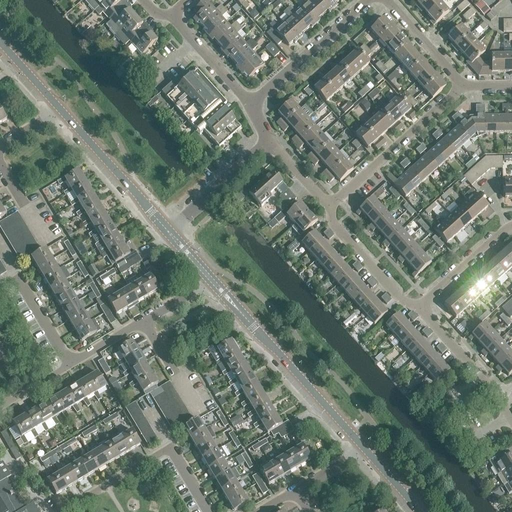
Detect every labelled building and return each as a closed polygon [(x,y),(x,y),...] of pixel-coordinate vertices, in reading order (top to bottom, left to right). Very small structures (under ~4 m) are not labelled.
[(86,0),(85,1),(89,6),(88,7),(93,12),(94,11),(95,11),(106,0),(86,0)] [(106,0),(95,11),(95,12),(99,16),(102,13),(107,18),(116,11),(117,12),(127,3),(123,0),(120,0),(120,1),(119,0),(106,0)] [(215,11),(205,0),(194,10),(199,15),(193,21),(197,25),(198,23),(203,28),(224,9),(221,5),(215,11)] [(235,0),(245,11),(249,7),(244,1),(245,0),(235,0)] [(301,0),(305,4),(300,8),(315,25),(319,22),(318,20),(322,16),(308,0),(301,0)] [(328,13),(332,10),(323,0),(308,0),(322,16),(327,12),(328,13)] [(323,0),(332,10),(336,6),(335,5),(339,1),(338,0),(323,0)] [(413,0),(417,3),(415,5),(418,9),(427,0),(413,0)] [(427,0),(418,9),(421,12),(423,11),(427,15),(441,4),(437,0),(427,0)] [(281,5),(278,1),(270,9),(273,12),(281,5)] [(460,13),(469,5),(465,1),(456,9),(460,13)] [(484,16),(488,11),(480,2),(475,6),(484,16)] [(134,17),(129,11),(131,8),(127,3),(117,12),(119,14),(107,25),(111,29),(110,30),(115,36),(119,32),(136,17),(135,16),(134,17)] [(441,4),(427,15),(432,20),(430,22),(433,26),(435,24),(449,13),(441,4)] [(286,10),(305,31),(310,27),(311,29),(315,25),(300,8),(295,13),(290,7),(286,10)] [(207,32),(205,34),(209,38),(225,23),(221,18),(227,12),(224,9),(203,28),(207,32)] [(466,22),(475,13),(471,9),(462,17),(466,22)] [(288,19),(283,24),(298,40),(302,37),(301,35),(305,31),(286,10),(283,13),(288,19)] [(490,22),(496,17),(491,12),(486,16),(490,22)] [(141,25),(136,19),(136,18),(136,17),(119,32),(123,37),(124,36),(129,41),(137,34),(139,36),(148,27),(144,22),(141,25)] [(390,22),(388,24),(384,19),(371,31),(378,39),(394,26),(390,22)] [(212,42),(214,40),(218,45),(239,26),(236,22),(230,28),(225,23),(209,38),(212,42)] [(273,22),(269,25),(272,29),(266,34),(277,46),(283,41),(288,46),(293,42),(294,44),(298,40),(283,24),(278,28),(273,22)] [(484,30),(488,26),(484,22),(480,26),(484,30)] [(222,49),(220,51),(224,55),(241,40),(236,35),(242,29),(239,26),(218,45),(222,49)] [(378,39),(386,48),(399,36),(395,31),(397,30),(394,26),(378,39)] [(153,32),(148,27),(139,36),(140,38),(132,45),(137,50),(136,51),(140,56),(156,42),(150,35),(153,32)] [(453,44),(451,45),(454,49),(469,36),(461,27),(448,38),(453,44)] [(406,39),(404,41),(399,36),(386,48),(394,56),(409,43),(406,39)] [(457,53),(459,51),(463,56),(477,44),(469,36),(454,49),(457,53)] [(251,39),(245,45),(241,40),(224,55),(227,59),(229,57),(233,62),(254,43),(251,39)] [(239,72),(256,57),(251,52),(257,46),(254,43),(233,62),(237,66),(235,68),(239,72)] [(274,58),(280,53),(271,43),(265,48),(274,58)] [(371,52),(377,46),(375,43),(368,49),(371,52)] [(410,48),(412,47),(409,43),(394,56),(401,65),(414,53),(410,48)] [(468,61),(466,62),(469,66),(479,57),(479,58),(485,53),(477,44),(463,56),(468,61)] [(355,49),(351,52),(353,54),(348,59),(360,72),(369,64),(355,49)] [(424,60),(421,56),(419,58),(414,53),(401,65),(409,73),(424,60)] [(511,75),(511,55),(503,56),(503,73),(510,73),(510,76),(511,75)] [(491,63),(492,63),(492,76),(497,76),(497,73),(503,73),(503,56),(491,56),(491,63)] [(244,74),(248,79),(264,65),(256,57),(239,72),(242,76),(244,74)] [(479,57),(469,66),(478,76),(484,63),(479,58),(479,57)] [(342,61),(338,64),(352,79),(360,72),(348,59),(344,63),(342,61)] [(425,65),(427,64),(424,60),(409,73),(417,82),(430,70),(425,65)] [(379,70),(383,66),(379,62),(375,66),(379,70)] [(492,63),(491,63),(484,63),(478,76),(492,76),(492,63)] [(352,79),(338,64),(334,67),(336,69),(331,74),(343,87),(352,79)] [(382,74),(387,70),(383,66),(379,70),(382,74)] [(436,73),(434,75),(430,70),(417,82),(424,90),(439,77),(436,73)] [(197,71),(195,72),(189,78),(184,72),(161,92),(200,135),(204,131),(219,148),(241,128),(222,108),(227,104),(197,71)] [(325,76),(321,79),(335,95),(343,87),(331,74),(327,78),(325,76)] [(379,83),(383,79),(379,75),(375,78),(379,83)] [(424,90),(432,99),(445,87),(441,82),(443,80),(439,77),(424,90)] [(335,95),(321,79),(317,83),(319,85),(314,89),(326,102),(335,95)] [(390,83),(394,87),(398,83),(394,79),(390,83)] [(394,87),(398,91),(402,87),(398,83),(394,87)] [(365,95),(370,90),(366,86),(362,90),(365,95)] [(413,100),(410,96),(405,100),(409,104),(413,100)] [(390,105),(402,118),(407,113),(408,115),(407,116),(411,120),(416,116),(399,97),(390,105)] [(286,107),(278,114),(283,119),(281,120),(276,123),(280,128),(299,111),(288,99),(283,104),(286,107)] [(417,104),(413,100),(409,104),(413,108),(417,104)] [(349,110),(353,106),(350,101),(345,106),(349,110)] [(390,105),(381,112),(398,131),(403,128),(399,123),(398,124),(397,123),(402,118),(390,105)] [(469,117),(476,134),(496,134),(495,116),(484,117),(484,106),(475,106),(475,117),(469,117)] [(287,127),(289,126),(294,131),(307,119),(299,111),(280,128),(284,132),(288,128),(287,127)] [(373,120),(385,133),(390,129),(391,130),(390,131),(394,135),(398,131),(381,112),(373,120)] [(331,113),(325,118),(329,123),(335,118),(331,113)] [(458,127),(450,134),(462,147),(476,134),(469,117),(465,121),(457,113),(451,119),(458,127)] [(506,116),(495,116),(496,134),(506,134),(506,116)] [(295,145),(314,128),(307,119),(294,131),(298,136),(297,137),(296,137),(291,140),(295,145)] [(373,120),(364,128),(381,147),(386,143),(382,138),(381,139),(380,138),(385,133),(373,120)] [(309,148),(322,136),(314,128),(295,145),(299,149),(303,145),(303,144),(304,143),(305,144),(309,148)] [(381,147),(364,128),(356,136),(367,149),(373,144),(374,145),(373,146),(377,151),(381,147)] [(454,154),(462,147),(450,134),(442,141),(454,154)] [(310,162),(329,145),(322,136),(309,148),(313,153),(312,154),(311,153),(307,157),(310,162)] [(442,141),(434,149),(445,162),(454,154),(442,141)] [(324,165),(337,153),(329,145),(310,162),(314,166),(319,162),(318,161),(319,160),(320,161),(324,165)] [(445,162),(434,149),(426,156),(437,169),(445,162)] [(326,179),(345,162),(337,153),(324,165),(328,170),(327,171),(326,170),(322,174),(326,179)] [(426,156),(418,163),(429,176),(437,169),(426,156)] [(485,157),(478,164),(486,173),(490,169),(485,157)] [(490,169),(496,169),(496,157),(485,157),(490,169)] [(335,177),(340,182),(353,170),(345,162),(326,179),(330,183),(334,179),(333,178),(335,177)] [(421,183),(429,176),(418,163),(410,170),(421,183)] [(481,177),(486,173),(478,164),(473,168),(481,177)] [(473,168),(468,173),(476,181),(481,177),(473,168)] [(410,170),(402,178),(413,190),(421,183),(410,170)] [(66,181),(70,188),(71,190),(85,182),(79,171),(65,179),(64,178),(57,182),(59,186),(66,181)] [(282,212),(290,205),(296,199),(273,173),(265,180),(265,179),(262,181),(263,182),(259,186),(258,185),(249,194),(258,204),(257,205),(259,207),(260,206),(261,207),(270,199),(268,196),(277,187),(283,194),(279,198),(283,202),(277,207),(282,212)] [(471,186),(476,181),(468,173),(463,177),(471,186)] [(405,198),(413,190),(402,178),(393,185),(405,198)] [(85,182),(71,190),(70,188),(63,193),(65,196),(72,192),(76,199),(77,201),(92,192),(85,182)] [(487,207),(475,193),(471,189),(462,196),(466,201),(479,215),(487,207)] [(98,203),(92,192),(77,201),(76,199),(70,204),(72,207),(78,203),(83,209),(84,211),(98,203)] [(367,218),(380,207),(372,199),(356,213),(358,216),(362,213),(367,218)] [(466,201),(458,208),(471,222),(479,215),(466,201)] [(104,213),(98,203),(84,211),(83,209),(76,214),(78,217),(85,213),(89,220),(90,222),(104,213)] [(309,213),(300,203),(294,209),(290,205),(282,212),(274,219),(278,224),(286,217),(294,225),(309,213)] [(481,214),(485,219),(494,211),(489,206),(481,214)] [(372,224),(368,227),(371,229),(387,215),(380,207),(367,218),(372,224)] [(450,215),(463,229),(471,222),(458,208),(450,215)] [(11,224),(20,218),(17,212),(7,218),(11,224)] [(110,224),(104,213),(90,222),(89,220),(82,225),(84,228),(91,224),(95,230),(96,232),(110,224)] [(298,247),(301,244),(310,236),(306,231),(317,222),(309,213),(294,225),(302,234),(294,242),(298,247)] [(387,215),(371,229),(373,232),(376,229),(381,235),(394,223),(387,215)] [(450,215),(442,223),(455,237),(463,229),(450,215)] [(0,222),(0,228),(1,230),(11,224),(7,218),(0,222)] [(13,228),(23,222),(20,218),(11,224),(13,228)] [(16,233),(26,227),(23,222),(13,228),(16,233)] [(386,240),(383,243),(385,246),(401,231),(394,223),(381,235),(386,240)] [(434,230),(446,244),(455,237),(442,223),(434,230)] [(1,230),(4,234),(13,228),(11,224),(1,230)] [(96,245),(101,241),(102,243),(117,234),(110,224),(96,232),(95,230),(88,235),(90,238),(92,237),(96,245)] [(19,238),(29,232),(26,227),(16,233),(19,238)] [(13,228),(4,234),(7,239),(16,233),(13,228)] [(387,248),(390,245),(396,251),(408,239),(401,231),(385,246),(387,248)] [(22,243),(32,237),(29,232),(19,238),(22,243)] [(309,252),(322,241),(314,232),(310,236),(301,244),(309,252)] [(16,233),(7,239),(9,244),(19,238),(16,233)] [(123,245),(117,234),(102,243),(101,241),(96,245),(95,245),(97,249),(101,256),(108,251),(109,253),(123,245)] [(25,248),(35,242),(32,237),(22,243),(25,248)] [(19,238),(9,244),(12,249),(22,243),(19,238)] [(401,256),(397,259),(399,262),(416,247),(408,239),(396,251),(401,256)] [(316,260),(329,249),(322,241),(309,252),(316,260)] [(28,253),(38,246),(35,242),(25,248),(28,253)] [(22,243),(12,249),(15,254),(25,248),(22,243)] [(123,245),(109,253),(108,251),(101,256),(103,259),(110,255),(115,264),(118,262),(123,259),(126,264),(138,256),(135,251),(129,255),(123,245)] [(31,258),(41,252),(38,246),(28,253),(31,258)] [(401,264),(405,261),(410,267),(423,255),(416,247),(399,262),(401,264)] [(501,254),(511,266),(511,250),(509,247),(501,254)] [(25,248),(15,254),(18,258),(28,253),(25,248)] [(38,268),(52,260),(45,249),(41,252),(31,258),(38,268)] [(323,269),(336,257),(329,249),(316,260),(323,269)] [(28,253),(18,258),(21,264),(31,258),(28,253)] [(511,266),(501,254),(493,262),(504,274),(511,267),(511,266)] [(414,278),(430,264),(423,255),(410,267),(415,272),(412,275),(414,278)] [(141,262),(138,256),(126,264),(129,269),(141,262)] [(323,269),(330,277),(343,265),(336,257),(323,269)] [(52,260),(38,268),(44,279),(58,270),(52,260)] [(504,274),(493,262),(485,269),(496,282),(504,274)] [(88,268),(93,276),(99,273),(95,265),(88,268)] [(330,277),(338,285),(351,273),(343,265),(330,277)] [(70,277),(64,267),(58,270),(44,279),(50,289),(64,281),(70,277)] [(485,269),(476,276),(488,289),(496,282),(485,269)] [(139,282),(148,296),(158,290),(148,272),(143,275),(145,278),(139,282)] [(351,273),(338,285),(345,293),(358,281),(351,273)] [(480,296),(488,289),(476,276),(468,283),(480,296)] [(64,281),(50,289),(56,300),(71,291),(64,281)] [(358,281),(345,293),(352,301),(365,289),(358,281)] [(139,282),(129,288),(137,303),(148,296),(139,282)] [(468,283),(460,290),(472,303),(480,296),(468,283)] [(129,288),(118,295),(127,309),(137,303),(129,288)] [(359,309),(372,297),(365,289),(352,301),(359,309)] [(460,290),(452,298),(464,311),(472,303),(460,290)] [(71,291),(56,300),(63,310),(77,302),(71,291)] [(116,315),(127,309),(118,295),(107,301),(116,315)] [(372,297),(359,309),(366,317),(379,305),(372,297)] [(464,311),(452,298),(444,305),(456,318),(464,311)] [(83,312),(77,302),(63,310),(69,321),(83,312)] [(103,312),(108,309),(105,304),(100,307),(103,312)] [(379,305),(366,317),(374,325),(387,314),(379,305)] [(510,318),(511,316),(511,311),(506,305),(501,309),(510,318)] [(110,325),(116,322),(108,309),(103,312),(110,325)] [(83,312),(69,321),(75,331),(89,323),(83,312)] [(393,334),(406,323),(398,314),(385,326),(393,334)] [(350,318),(342,325),(345,328),(353,321),(352,321),(350,318)] [(75,331),(82,342),(100,331),(94,320),(89,323),(75,331)] [(466,321),(461,325),(464,330),(470,325),(466,321)] [(406,323),(393,334),(400,342),(413,331),(406,323)] [(471,341),(474,338),(479,344),(492,332),(484,324),(468,338),(471,341)] [(460,325),(456,328),(461,334),(465,331),(464,330),(461,325),(460,325)] [(413,331),(400,342),(407,350),(420,339),(413,331)] [(481,352),(483,355),(499,340),(492,332),(479,344),(484,349),(481,352)] [(218,352),(222,358),(223,360),(237,352),(239,351),(235,344),(234,345),(231,341),(226,344),(223,339),(207,349),(212,356),(218,352)] [(407,350),(414,359),(427,347),(420,339),(407,350)] [(493,360),(506,348),(499,340),(483,355),(485,357),(488,354),(493,360)] [(124,361),(138,353),(132,342),(118,350),(123,359),(124,361)] [(414,359),(422,367),(435,355),(427,347),(414,359)] [(498,366),(495,369),(497,371),(511,357),(511,354),(506,348),(493,360),(498,366)] [(244,362),(237,352),(223,360),(222,358),(216,363),(218,366),(224,362),(228,369),(229,371),(244,362)] [(130,372),(145,363),(138,353),(124,361),(123,359),(116,364),(118,367),(125,363),(129,370),(130,372)] [(422,367),(429,375),(442,363),(435,355),(422,367)] [(508,376),(511,372),(511,357),(497,371),(499,373),(503,370),(508,376)] [(105,375),(110,372),(103,359),(98,362),(105,375)] [(250,373),(244,362),(229,371),(228,369),(222,373),(224,377),(231,373),(235,379),(236,381),(250,373)] [(137,382),(151,374),(145,363),(130,372),(129,370),(123,375),(125,378),(131,374),(135,380),(137,382)] [(436,383),(449,371),(442,363),(429,375),(436,383)] [(97,373),(86,379),(95,394),(93,395),(98,401),(101,399),(97,392),(106,387),(97,373)] [(256,383),(250,373),(236,381),(235,379),(228,384),(230,387),(237,383),(241,390),(242,392),(256,383)] [(151,374),(137,382),(135,380),(129,385),(131,388),(138,384),(143,393),(157,385),(151,374)] [(84,400),(82,401),(87,407),(90,406),(86,399),(93,395),(95,394),(86,379),(76,386),(84,400)] [(172,387),(169,382),(159,388),(162,393),(172,387)] [(263,394),(256,383),(242,392),(241,390),(234,394),(236,398),(243,394),(247,400),(248,402),(263,394)] [(76,405),(82,401),(84,400),(76,386),(65,392),(74,406),(72,407),(77,414),(80,412),(76,405)] [(162,393),(165,398),(175,392),(172,387),(162,393)] [(150,394),(153,399),(162,393),(159,388),(149,394),(150,394)] [(63,412),(62,413),(66,420),(69,418),(65,411),(72,407),(74,406),(65,392),(55,398),(63,412)] [(178,397),(175,392),(165,398),(168,403),(178,397)] [(165,398),(162,393),(153,399),(156,404),(165,398)] [(255,413),(269,404),(263,394),(248,402),(247,400),(241,405),(243,408),(249,404),(253,411),(255,413)] [(178,397),(168,403),(171,408),(181,402),(178,397)] [(63,412),(55,398),(44,404),(53,419),(51,420),(55,427),(59,424),(55,417),(62,413),(63,412)] [(156,404),(159,409),(168,403),(165,398),(156,404)] [(171,408),(174,413),(184,406),(181,402),(171,408)] [(138,408),(135,403),(125,408),(128,414),(138,408)] [(159,409),(161,414),(171,408),(168,403),(159,409)] [(44,424),(51,420),(53,419),(44,404),(34,411),(42,425),(41,426),(44,431),(45,432),(48,431),(44,424)] [(256,415),(260,421),(261,423),(275,415),(269,404),(255,413),(253,411),(247,415),(249,419),(256,415)] [(174,413),(177,417),(187,411),(184,406),(174,413)] [(141,413),(138,408),(128,414),(131,419),(141,413)] [(161,414),(164,418),(174,413),(171,408),(161,414)] [(471,420),(466,409),(461,412),(467,422),(471,420)] [(42,425),(34,411),(23,417),(32,431),(30,432),(35,439),(38,437),(37,435),(44,431),(41,426),(42,425)] [(180,422),(190,416),(187,411),(177,417),(180,422)] [(144,418),(141,413),(131,419),(134,423),(144,418)] [(164,418),(167,423),(177,417),(174,413),(164,418)] [(23,417),(22,415),(16,419),(17,421),(13,423),(21,438),(20,438),(24,445),(27,443),(23,436),(30,432),(32,431),(23,417)] [(281,425),(275,415),(261,423),(260,421),(253,426),(255,429),(262,425),(267,434),(270,432),(273,437),(278,434),(291,426),(288,421),(281,425)] [(190,416),(180,422),(183,428),(183,427),(193,421),(190,416)] [(167,423),(170,428),(180,422),(177,417),(167,423)] [(147,422),(144,418),(134,423),(137,428),(147,422)] [(193,421),(183,427),(190,438),(204,430),(198,419),(193,421)] [(233,428),(234,428),(238,425),(234,419),(229,422),(233,428)] [(150,427),(147,422),(137,428),(140,433),(150,427)] [(175,433),(183,428),(180,422),(170,428),(174,433),(175,433)] [(278,434),(281,439),(294,432),(293,431),(291,426),(278,434)] [(153,432),(150,427),(140,433),(143,438),(153,432)] [(204,430),(190,438),(196,449),(210,440),(204,430)] [(121,437),(129,451),(140,445),(132,431),(121,437)] [(143,438),(146,443),(155,437),(153,432),(143,438)] [(121,437),(110,443),(119,458),(129,451),(121,437)] [(155,437),(146,443),(149,448),(159,442),(155,437)] [(217,451),(210,440),(196,449),(202,459),(217,451)] [(16,460),(20,458),(11,442),(7,445),(16,460)] [(110,443),(100,450),(108,464),(119,458),(110,443)] [(302,445),(292,452),(300,466),(311,460),(302,445)] [(217,451),(202,459),(209,470),(223,461),(227,458),(221,448),(217,451)] [(108,464),(100,450),(89,456),(98,470),(108,464)] [(300,466),(292,452),(281,458),(290,472),(300,466)] [(511,454),(505,459),(502,453),(488,461),(497,476),(502,473),(511,467),(511,454)] [(89,456),(79,462),(87,476),(98,470),(89,456)] [(290,472),(281,458),(271,464),(279,479),(290,472)] [(229,472),(223,461),(209,470),(215,480),(229,472)] [(79,462),(68,468),(77,483),(87,476),(79,462)] [(0,511),(37,511),(33,503),(32,504),(24,509),(11,488),(11,487),(9,488),(4,480),(11,477),(2,463),(0,464),(0,511)] [(279,479),(271,464),(260,471),(268,485),(279,479)] [(511,467),(502,473),(497,476),(503,486),(508,483),(508,482),(511,480),(511,467)] [(68,468),(58,475),(66,489),(77,483),(68,468)] [(56,495),(66,489),(58,475),(55,470),(51,473),(53,477),(47,481),(56,495)] [(235,482),(229,472),(215,480),(221,491),(235,482)] [(255,482),(260,479),(257,474),(252,477),(255,482)] [(262,495),(268,492),(260,479),(255,482),(262,495)] [(511,492),(511,480),(508,482),(508,483),(503,486),(508,495),(511,492)] [(221,491),(227,501),(242,493),(235,482),(221,491)] [(248,503),(242,493),(227,501),(234,511),(248,503)]
